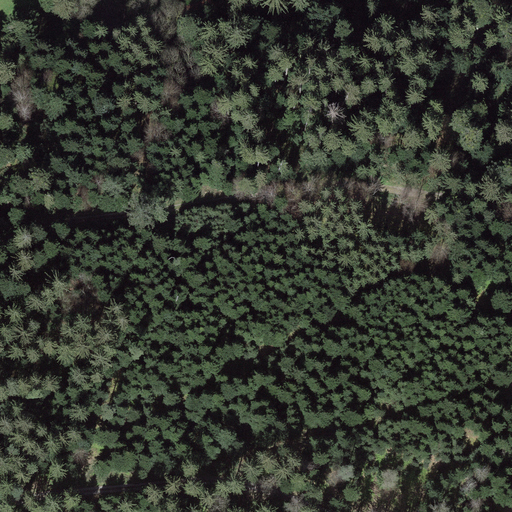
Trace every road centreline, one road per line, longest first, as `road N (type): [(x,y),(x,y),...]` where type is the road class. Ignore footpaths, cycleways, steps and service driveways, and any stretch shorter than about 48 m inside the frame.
road 1 (track): [(0,243),(34,227),(321,185),(423,194),(511,217)]
road 2 (track): [(324,511),(208,479),(53,492),(0,507)]
